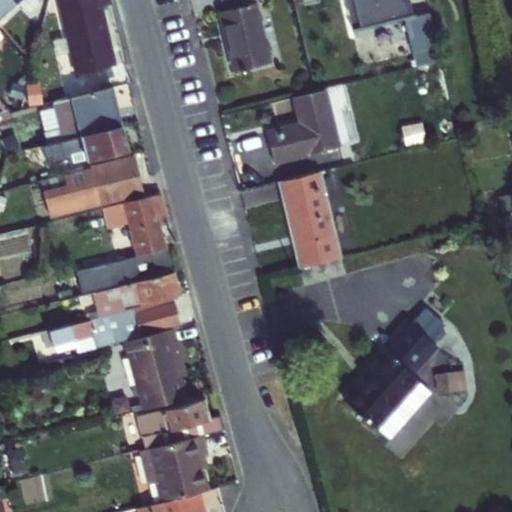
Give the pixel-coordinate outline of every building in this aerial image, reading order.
[(0,0),(0,19),(21,0),(0,0)] [(58,0),(76,73),(114,65),(100,5),(110,3),(108,0),(58,0)] [(253,0),(219,0),(222,11),(218,12),(233,70),(269,61),(253,0)] [(364,28),(356,0),(349,0),(356,30),(364,28)] [(356,0),(364,28),(410,19),(417,17),(417,14),(415,14),(411,0),(356,0)] [(438,44),(431,14),(417,17),(410,19),(417,49),(438,44)] [(52,101),(62,139),(121,124),(111,85),(52,101)] [(332,148),(318,91),(315,92),(289,98),(295,124),(261,132),(268,163),(332,148)] [(127,148),(121,124),(62,139),(33,147),(36,160),(54,156),(85,148),(87,158),(127,148)] [(73,163),(87,158),(85,148),(54,156),(55,161),(71,157),(73,163)] [(44,196),(48,214),(141,190),(133,157),(67,174),(71,189),(44,196)] [(334,258),(313,171),(272,181),(293,268),(334,258)] [(91,292),(110,287),(110,284),(170,269),(164,249),(156,214),(164,213),(159,192),(121,202),(133,250),(135,256),(85,268),(91,292)] [(111,287),(117,310),(181,294),(174,270),(111,287)] [(106,340),(178,322),(173,302),(101,321),(100,316),(48,330),(52,345),(104,331),(106,340)] [(396,328),(383,341),(374,352),(378,355),(336,403),(368,432),(410,385),(403,379),(427,351),(399,324),(396,328)] [(123,340),(141,408),(184,397),(175,363),(180,362),(171,327),(123,340)] [(410,385),(368,432),(382,445),(424,398),(410,385)] [(144,448),(199,434),(223,427),(219,413),(207,416),(202,397),(134,416),(144,448)] [(204,452),(199,434),(144,448),(141,448),(150,482),(157,481),(163,500),(194,492),(206,489),(197,454),(204,452)] [(137,511),(199,511),(194,492),(163,500),(136,508),(137,511)]
